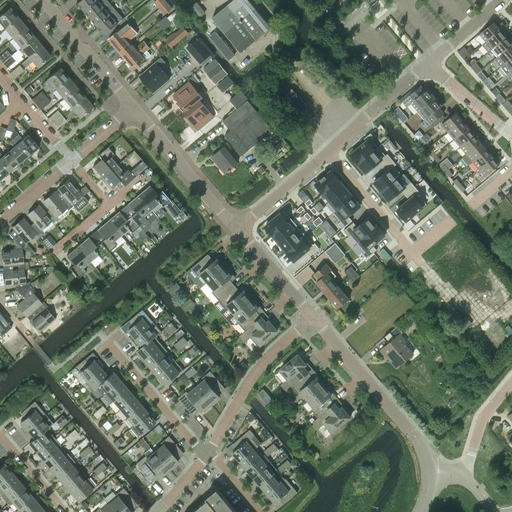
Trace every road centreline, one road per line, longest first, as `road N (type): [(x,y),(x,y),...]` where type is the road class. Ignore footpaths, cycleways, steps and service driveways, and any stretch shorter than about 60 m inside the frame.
road 1 (tertiary): [(432,474),(410,431),(313,318)]
road 2 (residential): [(451,220),(413,253),(327,151)]
road 3 (residential): [(206,453),(273,352),(313,318)]
road 4 (tertiary): [(238,231),(133,109)]
road 5 (residential): [(105,338),(206,453)]
road 6 (tertiary): [(133,109),(41,0)]
